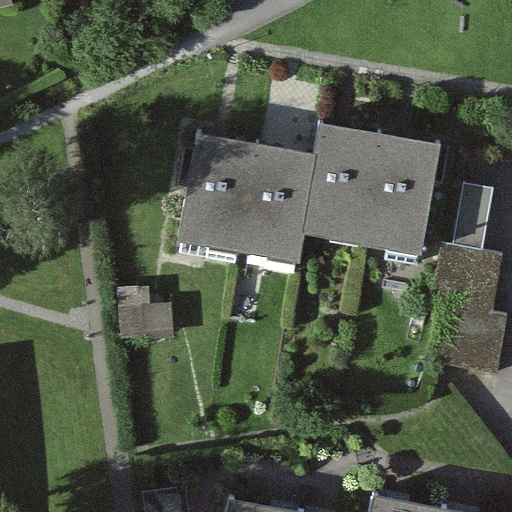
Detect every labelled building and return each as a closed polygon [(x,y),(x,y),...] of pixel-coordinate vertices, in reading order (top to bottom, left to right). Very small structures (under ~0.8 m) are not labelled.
[(324,106),(318,137),(304,218),(366,228),(385,117),(324,106)] [(200,116),(181,223),(242,234),(261,127),(224,120),(200,116)] [(444,127),(385,117),(366,228),(425,238),(444,127)] [(282,130),(261,127),(242,234),(300,244),(304,218),(318,137),(282,130)] [(464,178),(452,242),(484,247),(495,183),(464,178)] [(452,242),(445,241),(435,296),(450,299),(440,355),(499,366),(509,307),(493,304),(503,251),(484,247),(452,242)] [(152,280),(120,282),(124,336),(176,332),(174,296),(153,298),(152,280)] [(379,478),(373,510),(372,511),(448,511),(452,492),(379,478)] [(192,511),(189,480),(145,485),(148,511),(192,511)] [(233,482),(226,511),(372,511),(373,510),(233,482)] [(511,511),(511,503),(452,492),(448,511),(511,511)]
